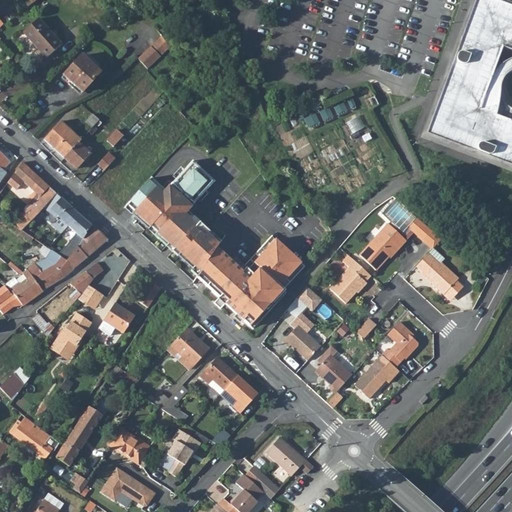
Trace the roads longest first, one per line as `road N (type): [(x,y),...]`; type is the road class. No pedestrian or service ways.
road 1 (tertiary): [(294,393),(0,129)]
road 2 (residential): [(357,450),(463,344),(397,286),(380,305)]
road 3 (residential): [(180,511),(294,393)]
road 4 (trunk): [(511,420),(436,511)]
